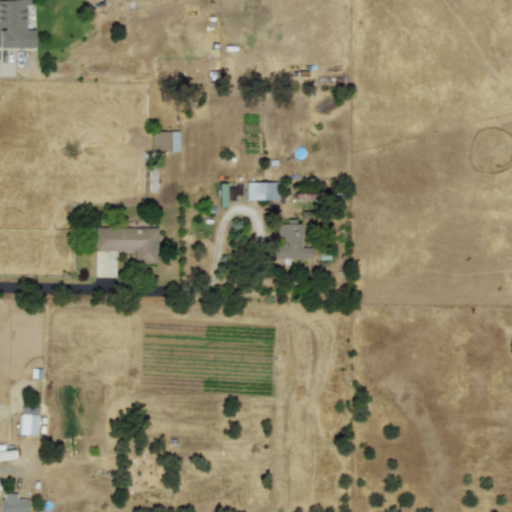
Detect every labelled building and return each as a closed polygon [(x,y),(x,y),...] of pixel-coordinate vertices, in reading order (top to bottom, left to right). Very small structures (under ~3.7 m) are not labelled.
[(0,0),(0,47),(33,48),(33,29),(23,29),(24,4),(28,5),(28,0),(0,0)] [(177,131),(149,130),(149,151),(177,151),(177,131)] [(276,182),(244,183),(245,200),(277,199),(276,182)] [(218,207),(225,206),(224,183),(217,184),(218,207)] [(275,258),(310,258),(310,246),(300,246),(301,223),(276,223),(275,258)] [(91,250),(132,250),(132,262),(155,263),(155,227),(91,226),(91,250)] [(16,434),(35,434),(36,414),(17,413),(16,434)] [(0,459),(14,458),(13,449),(0,450),(0,459)] [(15,493),(0,492),(0,511),(26,511),(26,499),(15,498),(15,493)]
